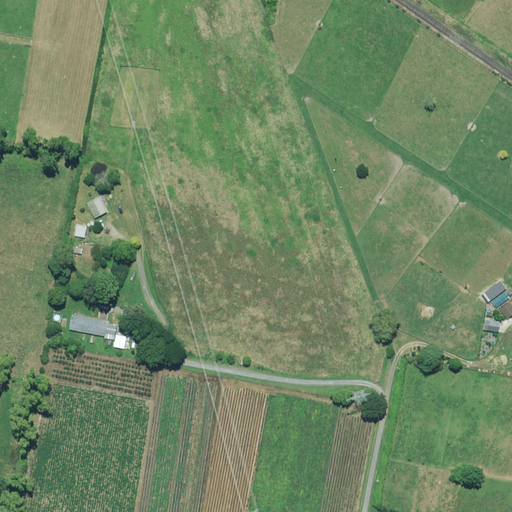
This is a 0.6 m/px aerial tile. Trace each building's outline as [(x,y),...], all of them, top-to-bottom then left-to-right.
[(108,212),(101,197),(88,203),(96,219),(108,212)] [(88,227),(78,225),(76,236),(86,238),(88,227)] [(510,298),(511,296),(511,290),(507,294),(506,293),(492,303),(497,310),(510,301),(509,299),(510,298)] [(511,303),(511,302),(501,310),(508,320),(511,316),(511,303)] [(70,330),(92,334),(90,344),(94,344),(96,335),(107,337),(107,335),(116,336),(118,325),(109,324),(109,322),(73,315),(70,330)] [(501,321),(485,319),(484,331),(500,332),(501,321)] [(472,340),(461,335),(458,341),(468,346),(472,340)]
